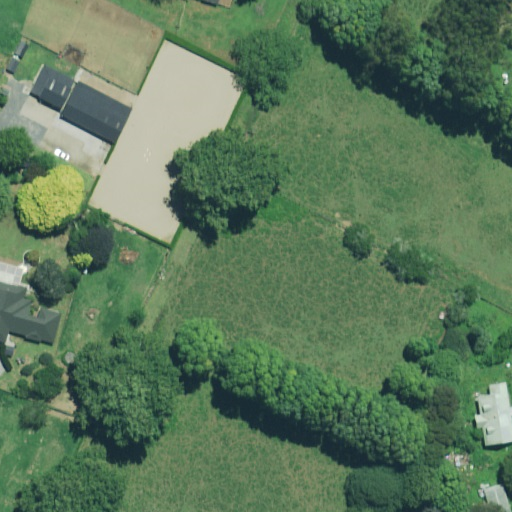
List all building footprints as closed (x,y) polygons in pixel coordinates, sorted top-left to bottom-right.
[(71,89),(48,78),(39,99),(61,109),(71,89)] [(133,109),(80,82),(62,116),(114,144),(133,109)] [(0,344),(7,347),(11,331),(26,335),(25,338),(43,343),(44,340),(55,344),(63,316),(33,308),(35,301),(25,298),(27,289),(0,281),(0,344)] [(511,408),(508,409),(504,384),(495,385),(496,393),(474,397),(477,416),(474,417),(476,430),(482,429),(484,447),(511,442),(511,427),(510,416),(511,415),(511,408)] [(511,511),(511,508),(504,484),(484,491),(490,511),(511,511)]
